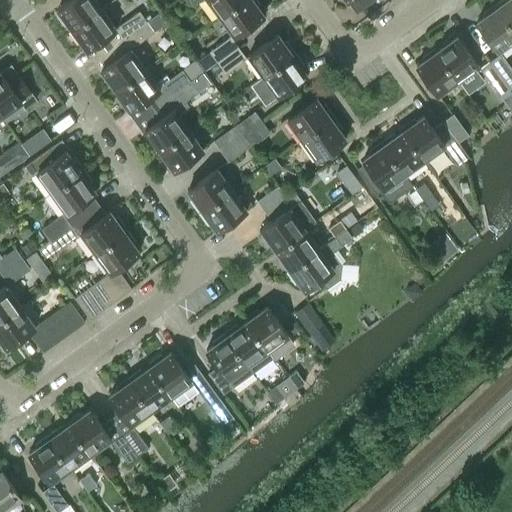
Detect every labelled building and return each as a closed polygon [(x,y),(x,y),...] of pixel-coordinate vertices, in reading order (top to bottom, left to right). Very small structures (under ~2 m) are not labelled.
[(69,30),(100,8),(94,0),(69,0),(57,9),(63,16),(60,18),(69,30)] [(190,0),(193,4),(199,0),(208,0),(219,14),(238,0),(190,0)] [(256,0),(238,0),(219,14),(234,35),(263,14),(257,7),(260,5),(256,0)] [(345,0),(347,2),(350,0),(358,12),(374,0),(345,0)] [(511,0),(501,0),(494,5),(511,29),(511,0)] [(497,50),(511,39),(511,29),(494,5),(482,13),(484,16),(476,21),(497,50)] [(115,29),(100,8),(69,30),(78,43),(81,41),(87,49),(94,44),(102,53),(147,21),(140,11),(115,29)] [(154,32),(147,21),(102,53),(109,63),(101,69),(106,76),(104,79),(113,90),(144,68),(131,49),(154,32)] [(248,54),(263,74),(294,52),(286,40),(283,41),(277,34),(248,54)] [(447,39),(434,49),(456,80),(477,64),(457,35),(448,41),(447,39)] [(238,46),(230,36),(209,51),(217,62),(238,46)] [(217,62),(225,73),(246,57),(238,46),(217,62)] [(456,80),(434,49),(422,57),(424,59),(416,65),(437,93),(456,80)] [(294,52),(263,74),(278,95),(307,74),(301,66),(303,64),(294,52)] [(488,60),(508,88),(511,85),(511,68),(500,52),(488,60)] [(479,67),(499,95),(508,88),(488,60),(479,67)] [(144,68),(113,90),(122,104),(125,102),(131,109),(139,104),(145,113),(190,80),(183,71),(159,88),(144,68)] [(0,115),(19,102),(24,108),(35,100),(15,73),(5,80),(0,73),(0,115)] [(157,151),(188,129),(174,109),(198,91),(190,80),(145,113),(153,123),(144,129),(150,137),(148,139),(157,151)] [(511,90),(501,98),(509,109),(511,106),(511,90)] [(301,138),(332,115),(324,104),(322,105),(316,97),(287,119),(301,138)] [(233,125),(241,135),(262,120),(254,109),(233,125)] [(442,120),(458,141),(469,134),(453,112),(442,120)] [(458,141),(442,120),(433,127),(424,114),(416,120),(414,118),(402,127),(404,130),(403,130),(424,158),(445,143),(448,148),(458,141)] [(332,115),(301,138),(317,159),(346,138),(340,131),(342,129),(332,115)] [(241,135),(248,145),(269,130),(262,120),(241,135)] [(220,150),(241,135),(233,125),(212,140),(220,150)] [(49,139),(41,128),(20,144),(28,155),(49,139)] [(203,149),(188,129),(157,151),(166,164),(168,162),(174,170),(203,149)] [(424,158),(403,130),(396,135),(395,133),(381,143),(404,173),(424,158)] [(227,161),(248,145),(241,135),(220,150),(227,161)] [(0,175),(28,155),(20,144),(18,141),(0,153),(0,175)] [(404,173),(381,143),(370,151),(371,153),(364,159),(385,187),(404,173)] [(50,190),(81,168),(72,156),(70,158),(64,150),(49,160),(43,151),(22,166),(29,175),(35,170),(50,190)] [(274,155),(262,164),(269,174),(282,165),(274,155)] [(81,168),(50,190),(65,211),(93,190),(88,183),(90,181),(81,168)] [(201,211),(232,188),(218,169),(189,190),(194,197),(192,199),(201,211)] [(424,199),(429,207),(438,201),(424,181),(415,187),(423,199),(424,199)] [(3,182),(0,184),(0,196),(1,198),(9,192),(3,182)] [(257,200),(265,211),(286,195),(278,185),(257,200)] [(406,194),(414,205),(423,199),(415,187),(406,194)] [(232,188),(201,211),(210,223),(212,222),(218,230),(247,209),(232,188)] [(286,195),(265,211),(272,219),(261,228),(267,236),(264,238),(273,249),(275,247),(304,227),(306,225),(315,219),(294,190),(286,195)] [(93,250),(124,227),(116,216),(113,218),(108,210),(79,231),(93,250)] [(345,227),(346,228),(357,220),(350,210),(339,219),(327,227),(334,235),(345,227)] [(41,228),(48,237),(69,222),(62,213),(41,228)] [(48,237),(56,248),(77,233),(69,222),(48,237)] [(124,227),(93,250),(108,271),(115,267),(137,251),(131,242),(134,240),(124,227)] [(287,269),(319,246),(304,227),(275,247),(281,256),(279,258),(287,269)] [(352,236),(346,228),(345,227),(334,235),(334,236),(319,247),(319,246),(287,269),(297,282),(299,280),(305,288),(319,278),(326,287),(340,278),(342,263),(333,250),(352,236)] [(0,257),(0,271),(1,272),(22,257),(15,247),(0,257)] [(35,251),(25,258),(33,269),(43,262),(35,251)] [(1,272),(9,284),(30,268),(24,260),(22,257),(1,272)] [(105,273),(121,294),(130,288),(115,267),(108,271),(105,273)] [(121,294),(105,273),(95,281),(110,302),(121,294)] [(110,302),(95,281),(84,289),(99,310),(110,302)] [(0,318),(18,305),(4,285),(0,287),(0,318)] [(99,310),(84,289),(73,296),(89,317),(99,310)] [(84,321),(68,300),(58,307),(73,329),(84,321)] [(321,350),(335,340),(308,301),(294,311),(321,350)] [(34,325),(30,321),(18,305),(0,318),(0,340),(5,347),(28,331),(34,325)] [(287,334),(278,321),(266,305),(258,311),(257,309),(244,318),(246,320),(267,349),(287,334)] [(73,329),(58,307),(48,315),(63,336),(73,329)] [(48,315),(40,321),(38,322),(53,343),(63,336),(48,315)] [(224,332),(247,363),(267,349),(246,320),(238,325),(237,323),(224,332)] [(53,343),(38,322),(34,325),(28,331),(43,351),(53,343)] [(228,377),(247,363),(224,332),(212,341),(213,343),(205,349),(217,365),(208,372),(223,393),(233,385),(228,377)] [(203,375),(193,383),(170,351),(162,356),(160,354),(147,363),(149,365),(170,394),(177,404),(197,389),(215,415),(226,407),(203,375)] [(140,368),(127,377),(150,409),(170,394),(149,365),(142,371),(140,368)] [(287,376),(295,388),(304,381),(296,370),(287,376)] [(109,394),(130,423),(150,409),(127,377),(115,386),(117,388),(109,394)] [(267,391),(275,402),(284,396),(276,384),(267,391)] [(67,420),(69,423),(90,452),(110,437),(89,408),(81,414),(79,412),(67,420)] [(169,433),(177,426),(169,414),(160,421),(169,433)] [(47,435),(70,466),(90,452),(69,423),(61,428),(59,426),(47,435)] [(138,454),(148,446),(133,426),(123,434),(137,454),(138,454)] [(112,441),(127,462),(138,454),(137,454),(123,434),(112,441)] [(28,452),(49,481),(70,466),(47,435),(35,444),(36,446),(28,452)] [(0,469),(0,511),(20,497),(1,469),(0,469)] [(79,478),(88,490),(96,484),(88,472),(79,478)] [(52,483),(41,491),(57,511),(67,504),(52,483)] [(67,504),(59,510),(60,511),(75,511),(69,503),(67,504)]
